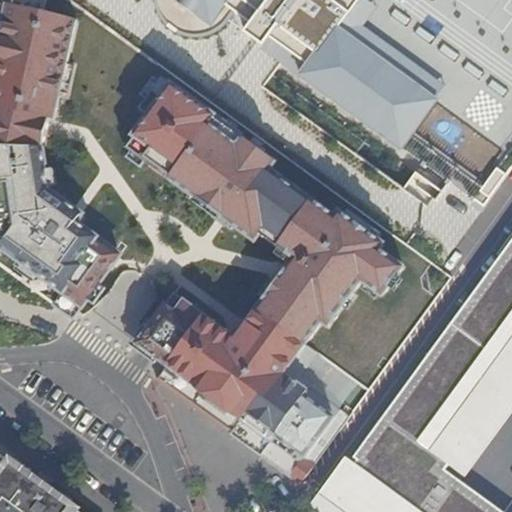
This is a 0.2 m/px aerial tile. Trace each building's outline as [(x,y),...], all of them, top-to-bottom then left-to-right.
[(64,293),(54,306),(74,320),(120,256),(79,226),(85,217),(51,193),(51,189),(48,172),(45,150),(51,121),(55,122),(61,98),(68,65),(78,22),(44,14),(47,0),(20,0),(20,2),(11,0),(0,0),(0,20),(6,22),(0,48),(0,245),(21,261),(39,275),(64,293)] [(270,38),(289,51),(280,62),(302,78),(303,77),(477,198),(482,189),(494,197),(511,172),(511,0),(156,0),(157,5),(159,11),(163,17),(166,22),(172,27),(178,31),(185,34),(198,36),(205,35),(214,31),(221,27),(226,22),(232,16),(235,11),(253,24),(247,32),(265,45),(270,38)] [(68,65),(61,98),(68,99),(76,66),(68,65)] [(158,382),(301,486),(352,417),(288,371),(325,323),(331,328),(365,281),(385,296),(406,268),(381,250),(385,244),(341,213),(338,218),(271,170),(277,162),(164,80),(160,85),(149,101),(142,110),(151,117),(128,149),(133,153),(147,163),(171,181),(172,180),(193,195),(212,208),(208,213),(215,217),(214,218),(227,228),(228,227),(233,231),(236,226),(257,241),(261,235),(266,229),(284,242),(279,248),(282,250),(297,260),(292,266),(278,286),(267,301),(250,325),(246,322),(234,338),(175,295),(139,344),(169,367),(158,382)] [(143,96),(149,101),(160,85),(154,80),(143,96)] [(142,169),(147,163),(133,153),(129,159),(142,169)] [(48,172),(51,189),(59,187),(56,170),(48,172)] [(212,208),(193,195),(189,200),(208,213),(212,208)] [(266,229),(261,235),(279,248),(284,242),(266,229)] [(511,511),(511,243),(376,430),(322,501),(336,511),(511,511)] [(297,260),(282,250),(277,256),(292,266),(297,260)] [(33,283),(39,275),(21,261),(14,269),(33,283)] [(261,297),(267,301),(278,286),(272,282),(261,297)] [(0,511),(77,511),(45,488),(42,493),(35,488),(38,484),(0,456),(0,511)]
